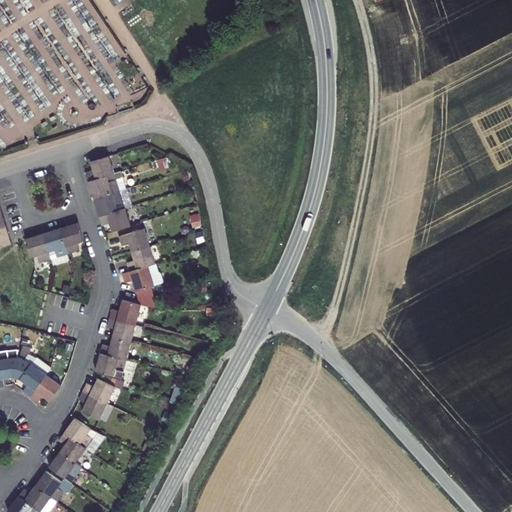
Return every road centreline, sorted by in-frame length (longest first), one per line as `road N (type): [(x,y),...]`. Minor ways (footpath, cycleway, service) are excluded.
road 1 (secondary): [(266,310),(302,231),(321,162),(327,73),(316,0)]
road 2 (tertiary): [(266,310),(229,281),(205,172),(179,133),(145,126),(69,149)]
road 3 (unclassified): [(266,310),(317,343),(473,511)]
road 4 (residential): [(39,430),(64,405),(106,288),(86,206)]
road 5 (secondary): [(158,511),(266,310)]
